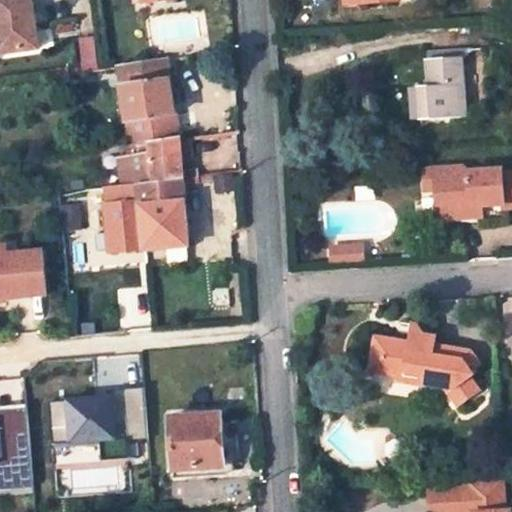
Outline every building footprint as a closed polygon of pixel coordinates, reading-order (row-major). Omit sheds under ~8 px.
[(0,55),(39,51),(33,1),(0,5),(0,55)] [(464,57),(429,59),(430,86),(420,87),(422,119),(468,116),(464,57)] [(122,84),(171,77),(169,60),(119,67),(122,84)] [(111,251),(190,244),(186,199),(185,198),(183,178),(198,177),(198,170),(183,171),(182,161),(180,139),(180,136),(171,77),(122,84),(131,144),(113,147),(114,156),(127,154),(127,158),(153,153),(154,170),(108,174),(109,186),(104,187),(106,204),(98,204),(99,211),(102,211),(102,224),(109,223),(111,251)] [(180,139),(182,161),(194,160),(192,137),(180,139)] [(466,167),(427,169),(428,190),(438,189),(439,203),(448,202),(449,218),(475,217),(474,206),(484,205),(506,204),(506,208),(511,207),(511,172),(505,173),(505,169),(471,171),(466,167)] [(448,202),(439,203),(440,219),(449,218),(448,202)] [(484,205),(474,206),(475,217),(484,216),(484,205)] [(42,232),(45,266),(64,264),(61,230),(42,232)] [(0,239),(0,296),(46,294),(43,245),(2,247),(2,239),(0,239)] [(366,245),(347,246),(348,264),(367,262),(366,245)] [(347,246),(336,247),(337,264),(348,264),(347,246)] [(143,276),(133,277),(134,288),(144,288),(143,276)] [(411,326),(408,345),(412,345),(422,335),(414,325),(411,326)] [(378,374),(403,379),(404,373),(420,376),(419,384),(441,388),(454,406),(474,392),(465,378),(469,376),(468,371),(475,364),(466,353),(431,346),(432,337),(422,335),(412,345),(408,345),(375,339),(371,355),(381,357),(378,374)] [(371,355),(368,372),(378,374),(381,357),(371,355)] [(404,373),(403,379),(402,385),(418,388),(419,384),(420,376),(404,373)] [(52,441),(130,436),(129,427),(144,426),(142,388),(49,395),(52,441)] [(0,488),(32,486),(28,411),(0,412),(0,488)] [(222,415),(171,418),(175,470),(228,467),(233,467),(231,437),(223,437),(222,415)] [(228,467),(175,470),(175,477),(225,474),(228,467)] [(501,479),(426,484),(427,511),(508,511),(502,511),(501,479)]
